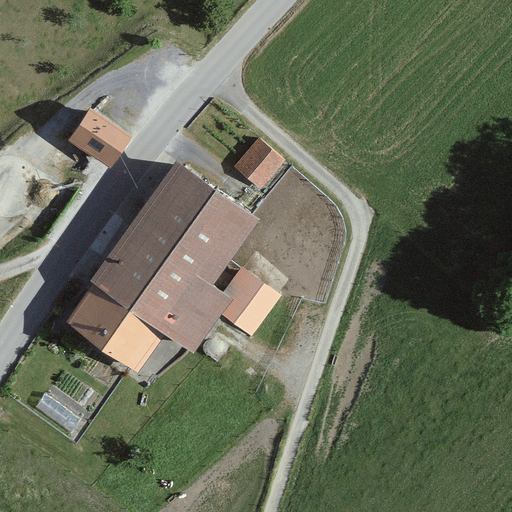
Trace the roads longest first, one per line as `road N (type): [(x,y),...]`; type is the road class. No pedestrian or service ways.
road 1 (track): [(206,75),(345,196),(362,228),(273,511)]
road 2 (tertiary): [(0,364),(136,151),(276,0)]
